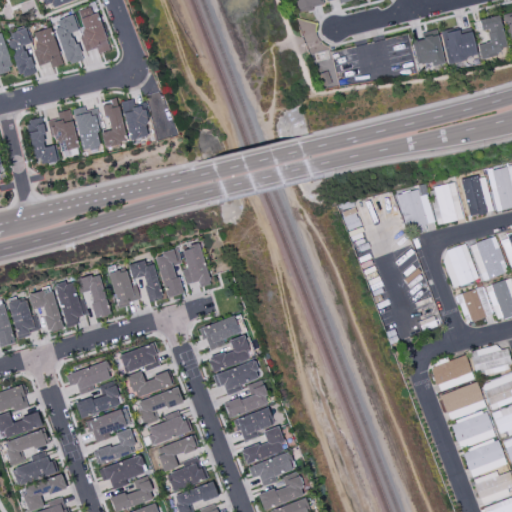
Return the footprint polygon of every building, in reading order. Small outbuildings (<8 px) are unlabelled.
[(293,0),(295,11),(321,8),(320,0),(293,0)] [(511,12),(503,15),(510,46),(511,45),(511,12)] [(108,50),(96,13),(76,20),(86,51),(95,48),(97,54),(108,50)] [(474,23),(498,16),(507,50),(484,57),(474,23)] [(65,65),(80,61),(71,33),(77,31),(72,17),(52,23),(65,65)] [(29,34),(39,65),(48,63),(50,68),(60,65),(49,27),(29,34)] [(441,34),(468,27),(475,55),(448,62),(441,34)] [(16,77),(34,73),(24,29),(6,33),(16,77)] [(414,40),(435,35),(442,63),(421,68),(414,40)] [(0,73),(10,71),(0,37),(0,73)] [(148,136),(141,105),(131,108),(130,100),(119,102),(128,140),(148,136)] [(102,147),(124,142),(116,101),(102,104),(107,131),(99,133),(102,147)] [(80,150),(99,146),(93,115),(86,116),(84,107),(72,110),(80,150)] [(76,148),(68,110),(56,112),(57,120),(49,121),(56,152),(76,148)] [(34,165),(55,161),(52,146),(45,147),(39,119),(26,122),(34,165)] [(487,172),(511,166),(511,207),(495,212),(490,193),(492,192),(487,172)] [(463,182),(484,177),(492,212),(487,213),(487,215),(471,219),(471,217),(467,218),(461,195),(466,194),(463,182)] [(433,188),(454,183),(463,219),(443,224),(441,219),(436,220),(429,192),(434,191),(433,188)] [(397,196),(418,190),(419,197),(427,195),(434,222),(425,226),(426,231),(408,236),(397,196)] [(342,213),(355,208),(362,226),(347,231),(343,219),(344,218),(342,213)] [(511,272),(499,239),(511,233),(511,272)] [(469,247),(474,245),(474,244),(489,238),(490,239),(494,237),(508,271),(482,281),(469,247)] [(442,262),(446,251),(464,244),(477,278),(452,288),(442,262)] [(198,288),(208,285),(198,246),(180,250),(185,269),(181,270),(185,284),(196,282),(198,288)] [(154,255),(165,298),(180,294),(173,266),(180,264),(177,249),(154,255)] [(152,264),(144,266),(143,261),(126,265),(130,280),(141,277),(147,301),(160,297),(152,264)] [(98,274),(75,279),(78,294),(87,292),(93,318),(107,315),(98,274)] [(485,288),(510,279),(511,285),(511,316),(503,320),(502,318),(497,319),(485,288)] [(53,286),(64,328),(81,323),(69,281),(53,286)] [(454,296),(481,286),(482,288),(484,287),(493,313),(490,314),(490,315),(466,324),(458,303),(456,304),(454,296)] [(26,296),(30,310),(40,307),(47,333),(61,329),(50,289),(26,296)] [(6,303),(15,338),(38,332),(33,314),(28,315),(24,298),(6,303)] [(1,300),(0,300),(0,346),(12,344),(1,300)] [(198,327),(205,351),(222,345),(221,339),(238,333),(232,316),(198,327)] [(210,372),(249,359),(241,336),(226,341),(228,347),(204,356),(210,372)] [(160,366),(152,343),(117,355),(123,373),(142,367),(144,371),(160,366)] [(469,352),(475,373),(483,371),(485,376),(511,369),(507,349),(500,351),(494,345),(469,352)] [(430,369),(463,356),(473,379),(439,392),(430,369)] [(73,383),(78,395),(93,390),(91,385),(109,379),(103,361),(64,375),(68,385),(73,383)] [(221,391),(258,379),(252,361),(215,373),(221,391)] [(126,376),(134,398),(170,385),(165,371),(142,380),(139,371),(126,376)] [(482,384),(511,373),(511,403),(491,411),(482,384)] [(227,419),(267,403),(259,381),(245,386),(248,394),(222,404),(227,419)] [(78,419),(119,405),(112,384),(98,389),(100,395),(73,404),(78,419)] [(441,396),(467,384),(477,407),(450,418),(441,396)] [(12,412),(28,407),(21,385),(0,391),(0,410),(11,407),(12,412)] [(155,419),(152,412),(181,402),(175,387),(135,402),(143,423),(155,419)] [(492,416),(511,407),(511,434),(501,439),(492,416)] [(234,421),(266,408),(274,426),(241,439),(234,421)] [(85,420),(92,443),(109,438),(107,431),(129,425),(124,409),(85,420)] [(0,439),(0,440),(40,426),(36,413),(10,422),(7,412),(0,414),(0,439)] [(481,412),(447,426),(458,452),(492,438),(481,412)] [(151,446),(186,432),(180,415),(144,429),(151,446)] [(2,443),(9,464),(23,460),(20,452),(47,443),(42,429),(2,443)] [(99,440),(102,448),(92,450),(97,464),(130,454),(127,446),(133,444),(129,430),(99,440)] [(243,443),(274,430),(284,452),(253,465),(243,443)] [(159,447),(162,454),(156,456),(162,472),(176,467),(172,456),(197,447),(193,434),(159,447)] [(511,466),(511,438),(501,442),(511,467),(511,466)] [(459,456),(496,442),(506,467),(469,481),(459,456)] [(144,473),(137,455),(99,469),(103,481),(107,479),(111,490),(126,484),(125,480),(144,473)] [(285,456),(292,472),(259,485),(253,469),(285,456)] [(15,483),(53,475),(49,458),(12,466),(15,483)] [(195,469),(194,466),(165,473),(169,489),(206,481),(203,468),(195,469)] [(41,507),(38,497),(64,489),(60,475),(19,487),(26,511),(41,507)] [(473,489),(508,475),(511,486),(511,496),(480,508),(473,489)] [(296,477),(304,496),(267,511),(259,493),(296,477)] [(108,498),(112,511),(152,500),(145,479),(136,482),(138,488),(108,498)] [(171,496),(176,511),(191,511),(189,505),(216,496),(211,482),(171,496)] [(304,499),(309,511),(274,511),(304,499)] [(482,511),(511,499),(511,511),(482,511)]
